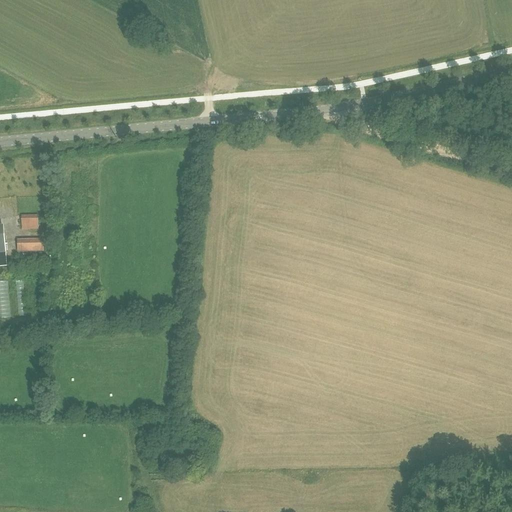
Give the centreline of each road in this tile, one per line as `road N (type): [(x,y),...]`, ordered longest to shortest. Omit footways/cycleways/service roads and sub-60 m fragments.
road 1 (secondary): [(0,142),(321,111),(511,70)]
road 2 (track): [(511,176),(334,124),(321,111)]
